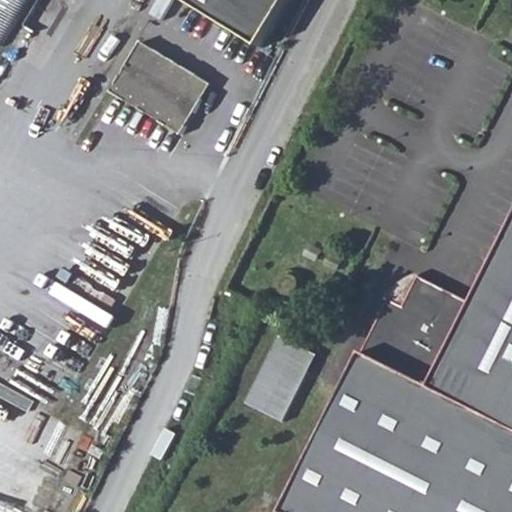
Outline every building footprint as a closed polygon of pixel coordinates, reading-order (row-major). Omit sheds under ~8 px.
[(0,0),(0,45),(2,47),(30,0),(0,0)] [(183,0),(264,50),(294,0),(183,0)] [(142,43),(112,92),(181,134),(211,84),(142,43)] [(283,511),(511,511),(511,232),(475,305),(419,277),(404,307),(391,300),(283,511)] [(248,404),(284,421),(317,353),(282,336),(248,404)]
